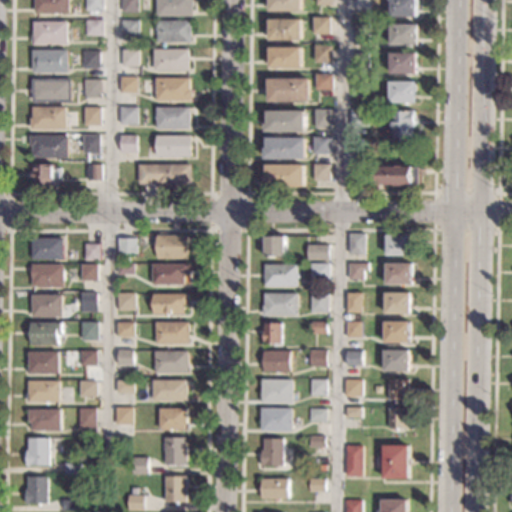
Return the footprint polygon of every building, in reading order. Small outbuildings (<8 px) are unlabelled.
[(69,0),(70,13),(35,14),(35,0),(69,0)] [(103,0),(103,11),(85,11),(85,0),(103,0)] [(138,0),(138,12),(121,12),(121,0),(138,0)] [(193,0),(193,17),(157,17),(157,0),(193,0)] [(301,0),(301,11),(269,11),(269,0),(301,0)] [(370,0),(370,11),(354,11),(354,0),(370,0)] [(417,0),(417,17),(392,17),(392,0),(417,0)] [(330,34),(314,34),(313,18),(330,18),(330,34)] [(103,35),(86,35),(86,20),(102,20),(103,35)] [(301,20),(301,40),(269,40),(269,20),(301,20)] [(138,36),(122,36),(122,21),(138,21),(138,36)] [(192,43),(158,43),(158,21),(192,21),(192,43)] [(67,44),(32,44),(32,35),(34,35),(34,22),(68,22),(67,44)] [(369,45),(353,45),(353,24),(370,24),(369,45)] [(417,45),(391,45),(392,24),(417,25),(417,45)] [(332,46),(332,63),(315,63),(315,46),(332,46)] [(301,68),(270,68),(270,48),(301,48),(301,68)] [(189,71),(155,71),(155,49),(189,49),(189,71)] [(68,73),(33,73),(33,50),(68,50),(68,73)] [(138,67),(122,67),(122,50),(138,50),(138,67)] [(100,68),(83,68),(83,51),(100,51),(100,68)] [(369,68),(352,68),(352,53),(369,53),(369,68)] [(416,74),(391,74),(391,53),(416,53),(416,74)] [(332,90),(316,90),(316,75),(333,75),(332,90)] [(138,93),(120,92),(121,77),(137,77),(138,77),(138,93)] [(191,89),(192,89),(193,100),(157,100),(157,78),(191,78),(191,89)] [(72,102),(33,102),(33,79),(69,79),(72,79),(72,102)] [(309,102),(269,102),(268,79),(309,79),(309,102)] [(102,98),(85,98),(85,80),(101,80),(102,98)] [(369,96),(351,96),(351,81),(369,81),(369,96)] [(416,102),(391,103),(390,82),(415,82),(416,102)] [(66,129),(31,130),(31,118),(33,118),(33,107),(66,107),(66,129)] [(138,125),(120,124),(121,107),(129,107),(138,107),(138,125)] [(102,108),(102,125),(85,125),(85,108),(102,108)] [(190,128),(158,129),(158,108),(190,108),(190,128)] [(331,128),(315,127),(315,110),(332,110),(331,128)] [(369,127),(351,127),(351,110),(369,110),(369,127)] [(305,132),(265,132),(265,124),(267,124),(267,111),(305,111),(305,132)] [(415,127),(413,127),(413,139),(407,139),(407,144),(398,144),(398,139),(393,139),(393,112),(415,112),(415,127)] [(101,153),(83,153),(84,135),(101,135),(101,153)] [(69,158),(33,158),(33,146),(31,146),(31,136),(69,136),(69,158)] [(138,153),(121,153),(121,136),(138,136),(138,153)] [(191,157),(158,157),(158,136),(191,136),(191,157)] [(331,153),(315,153),(315,137),(331,137),(331,153)] [(306,159),(265,159),(265,149),(267,149),(267,138),(306,138),(306,159)] [(192,188),(157,188),(157,184),(140,184),(140,165),(192,164),(192,188)] [(54,169),(62,169),(62,180),(55,180),(55,186),(34,185),(35,179),(33,179),(33,171),(35,172),(35,165),(54,165),(54,169)] [(102,180),(88,180),(88,165),(102,165),(102,180)] [(305,187),(264,187),(264,176),(267,176),(267,165),(305,165),(305,187)] [(331,181),(315,181),(315,165),(331,165),(331,181)] [(420,185),(406,185),(406,186),(397,186),(397,185),(379,184),(379,167),(420,167),(420,185)] [(365,255),(349,255),(350,233),(365,234),(365,255)] [(412,256),(388,256),(388,235),(412,235),(412,256)] [(188,259),(157,258),(158,236),(189,236),(188,259)] [(155,245),(147,245),(147,238),(154,237),(155,245)] [(286,257),(265,256),(266,237),(286,237),(286,257)] [(63,260),(32,259),(32,238),(63,239),(63,260)] [(136,254),(118,254),(118,239),(136,239),(136,254)] [(99,261),(85,261),(85,244),(100,245),(99,261)] [(330,260),(308,260),(308,245),(330,246),(330,260)] [(368,271),(364,271),(364,280),(349,280),(349,263),(368,263),(368,271)] [(63,288),(31,287),(32,264),(63,265),(63,288)] [(98,281),(81,281),(82,264),(98,265),(98,281)] [(134,275),(118,274),(118,264),(135,264),(134,275)] [(189,276),(185,276),(185,285),(153,285),(153,265),(189,264),(189,276)] [(329,281),(311,281),(311,264),(330,264),(329,281)] [(412,285),(387,284),(387,264),(413,264),(412,285)] [(298,286),(265,286),(265,265),(299,265),(298,286)] [(97,312),(81,312),(82,293),(98,293),(97,312)] [(136,311),(118,310),(119,293),(136,293),(136,311)] [(298,317),(263,316),(265,293),(299,294),(298,317)] [(363,313),(348,312),(348,293),(363,294),(363,313)] [(411,314),(386,313),(386,293),(412,293),(411,314)] [(188,305),(185,305),(185,315),(154,315),(154,294),(189,294),(188,305)] [(329,313),(312,312),(312,294),(329,294),(329,313)] [(62,318),(32,317),(32,295),(62,295),(62,318)] [(99,341),(82,341),(82,322),(100,322),(99,341)] [(329,322),(328,334),(312,334),(313,322),(329,322)] [(363,338),(348,338),(348,322),(363,323),(363,338)] [(410,343),(385,342),(386,322),(411,323),(410,343)] [(63,334),(59,334),(59,345),(31,345),(31,323),(63,323),(63,334)] [(135,337),(117,337),(118,323),(135,323),(135,337)] [(189,344),(156,344),(156,323),(190,323),(189,344)] [(282,344),(265,344),(265,324),(282,324),(282,344)] [(328,367),(311,367),(311,350),(327,351),(329,351),(328,367)] [(410,372),(385,372),(385,350),(410,350),(410,372)] [(97,366),(81,366),(81,351),(98,351),(97,366)] [(134,366),(118,366),(119,351),(134,351),(134,366)] [(188,373),(155,373),(156,351),(188,351),(188,373)] [(292,372),(264,371),(265,351),(292,352),(292,372)] [(364,366),(348,366),(348,351),(364,351),(364,366)] [(59,375),(29,374),(30,352),(59,352),(59,375)] [(187,385),(189,385),(188,401),(153,400),(154,380),(187,381),(187,385)] [(294,403),(262,403),(263,380),(294,380),(294,403)] [(328,380),(327,396),(311,396),(312,380),(328,380)] [(363,397),(346,397),(346,380),(363,380),(363,397)] [(409,400),(389,400),(389,380),(409,380),(409,400)] [(60,402),(29,402),(29,381),(60,382),(60,402)] [(134,394),(117,394),(117,381),(134,381),(134,394)] [(97,382),(97,397),(80,397),(80,382),(97,382)] [(97,428),(79,427),(80,408),(97,409),(97,428)] [(133,425),(116,425),(117,408),(133,408),(133,425)] [(187,430),(160,430),(160,408),(187,409),(187,430)] [(294,431),(262,431),(263,408),(294,409),(294,431)] [(362,418),(347,418),(347,408),(362,408),(362,418)] [(328,422),(311,422),(311,409),(328,409),(328,422)] [(408,429),(388,429),(389,409),(408,409),(408,429)] [(61,430),(32,430),(32,423),(29,423),(28,410),(60,410),(61,430)] [(185,466),(165,465),(166,437),(186,438),(185,466)] [(326,447),(310,447),(310,437),(327,437),(326,447)] [(49,465),(27,465),(27,450),(28,450),(28,438),(49,438),(49,465)] [(284,466),(263,466),(263,451),(265,451),(266,439),(285,439),(284,466)] [(409,479),(384,479),(384,445),(409,446),(409,479)] [(363,477),(347,477),(347,446),(364,446),(363,477)] [(149,458),(149,475),(133,474),(134,458),(149,458)] [(81,475),(64,474),(64,464),(81,464),(81,475)] [(48,504),(26,504),(26,489),(28,489),(28,477),(48,477),(48,504)] [(187,502),(165,502),(166,477),(188,478),(187,502)] [(326,492),(310,492),(310,479),(326,480),(326,492)] [(290,499),(263,499),(263,480),(291,480),(290,499)] [(145,496),(145,511),(129,511),(129,496),(145,496)] [(79,511),(63,511),(63,500),(64,500),(79,500),(79,511)] [(363,511),(346,511),(346,500),(363,501),(363,511)] [(407,511),(382,511),(382,500),(408,500),(407,511)]
